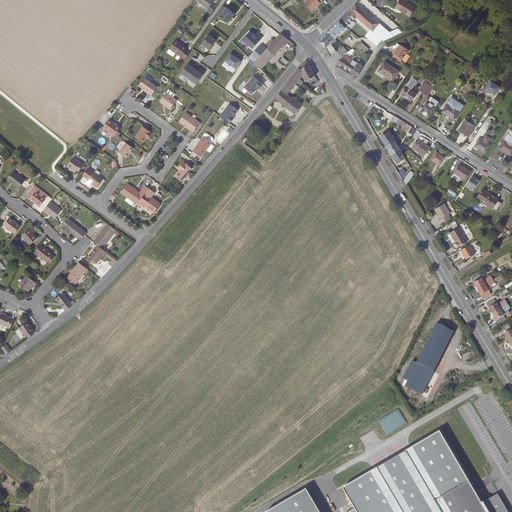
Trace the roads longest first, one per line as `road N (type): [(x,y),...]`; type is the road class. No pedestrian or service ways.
road 1 (primary): [(329,77),(511,389)]
road 2 (residential): [(305,42),(271,94),(145,240)]
road 3 (residential): [(329,77),(511,185)]
road 4 (residential): [(0,194),(71,255),(32,306)]
road 5 (residential): [(145,240),(53,327)]
